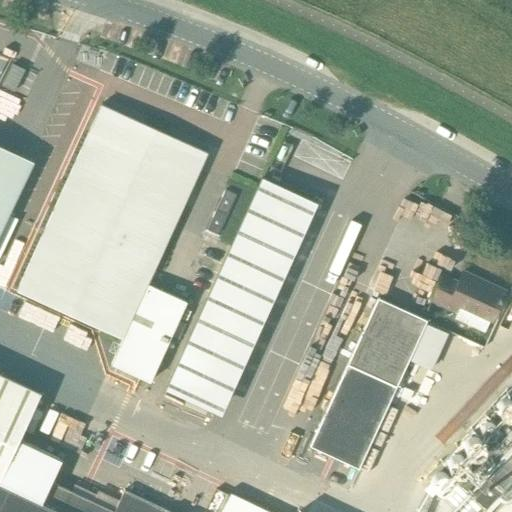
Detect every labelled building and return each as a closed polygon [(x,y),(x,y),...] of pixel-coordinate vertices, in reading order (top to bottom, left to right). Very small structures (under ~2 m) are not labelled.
[(25,69),(13,63),(2,85),(14,90),(25,69)] [(206,152),(102,104),(17,290),(122,339),(111,364),(149,382),(186,301),(146,283),(206,152)] [(311,204),(251,178),(163,381),(223,408),(311,204)] [(462,280),(443,273),(431,299),(456,312),(458,305),(461,306),(455,319),(484,333),(490,320),(492,320),(506,290),(465,273),(462,280)] [(426,318),(377,295),(308,443),(357,466),(426,318)] [(0,511),(174,511),(124,488),(114,510),(51,480),(61,459),(18,439),(34,406),(0,389),(0,511)] [(471,511),(511,468),(511,418),(440,495),(457,511),(471,511)] [(490,511),(505,496),(498,489),(479,508),(482,511),(490,511)] [(511,511),(511,501),(510,500),(498,511),(511,511)]
